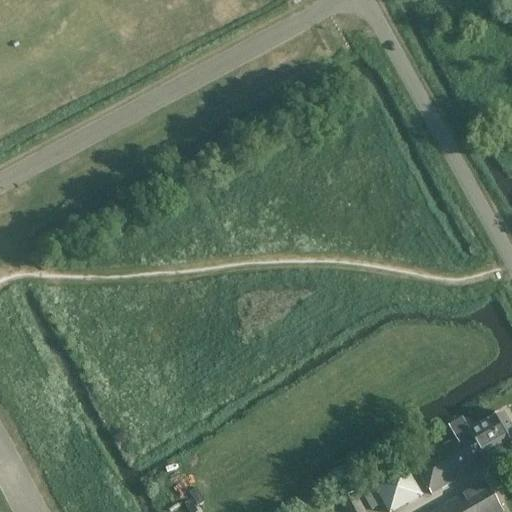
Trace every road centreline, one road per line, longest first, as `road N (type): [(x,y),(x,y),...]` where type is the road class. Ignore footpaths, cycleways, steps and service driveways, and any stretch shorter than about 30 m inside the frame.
road 1 (unclassified): [(0,181),(340,0)]
road 2 (unclassified): [(511,265),(363,0)]
